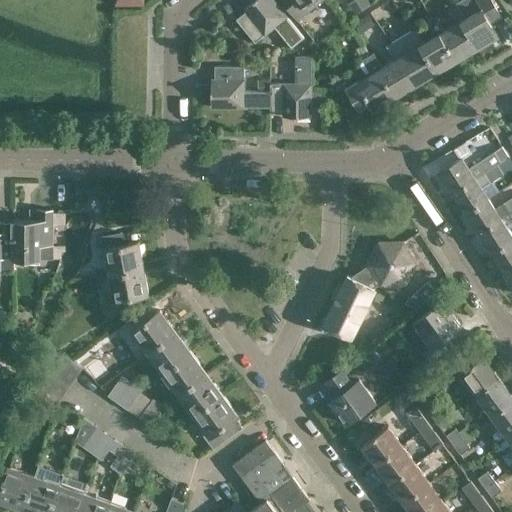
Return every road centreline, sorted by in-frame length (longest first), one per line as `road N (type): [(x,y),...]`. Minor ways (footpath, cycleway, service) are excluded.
road 1 (residential): [(264,375),(178,254),(174,159)]
road 2 (residential): [(264,375),(330,247),(332,161)]
road 3 (residential): [(511,340),(390,154)]
road 4 (residential): [(0,159),(174,159)]
road 5 (residential): [(364,511),(264,375)]
road 6 (residential): [(174,159),(172,36),(192,0)]
road 7 (residential): [(332,161),(174,159)]
road 8 (residential): [(390,154),(511,81)]
